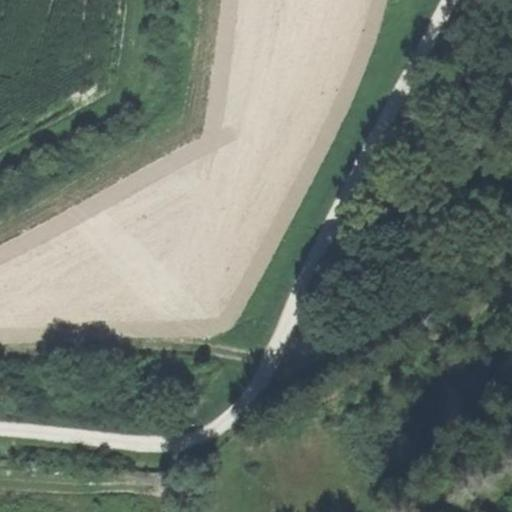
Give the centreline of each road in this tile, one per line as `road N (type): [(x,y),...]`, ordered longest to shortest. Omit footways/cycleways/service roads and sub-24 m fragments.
road 1 (track): [(451,0),(273,366)]
road 2 (track): [(273,366),(234,412),(198,438),(162,444),(0,430)]
road 3 (track): [(273,366),(409,312),(511,246)]
